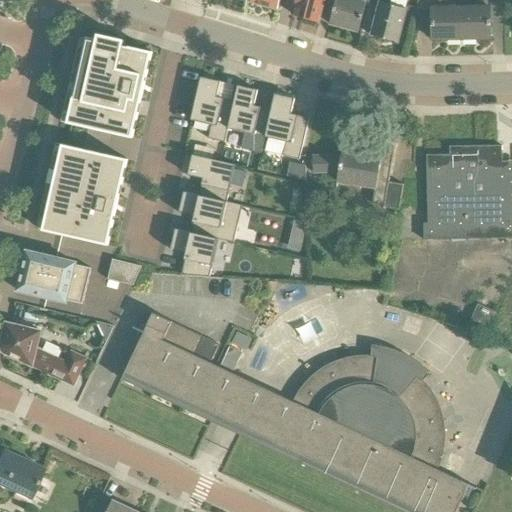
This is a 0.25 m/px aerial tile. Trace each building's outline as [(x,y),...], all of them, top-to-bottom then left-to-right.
[(251,0),(251,3),(278,11),(280,0),(251,0)] [(296,0),(293,15),(320,22),(326,0),(296,0)] [(337,0),(331,25),(359,32),(367,3),(355,0),(337,0)] [(392,0),(391,5),(380,2),(371,36),(399,43),(408,10),(407,10),(409,0),(392,0)] [(463,39),(462,8),(448,8),(447,0),(419,0),(417,10),(420,10),(433,10),(434,40),(463,39)] [(462,8),(463,39),(492,39),(492,7),(491,7),(490,0),(476,0),(477,8),(462,8)] [(98,40),(88,38),(68,124),(132,138),(151,53),(124,46),(125,41),(99,35),(98,40)] [(221,83),(201,78),(192,121),(229,129),(235,102),(218,98),(221,83)] [(258,91),(238,87),(235,102),(229,129),(266,138),(272,111),(255,107),(258,91)] [(295,100),(276,95),(272,111),(266,138),(303,146),(309,119),(292,115),(295,100)] [(127,161),(63,145),(43,231),(107,246),(127,161)] [(342,157),(312,157),(313,173),(340,173),(338,182),(376,188),(373,204),(385,206),(384,208),(400,211),(405,185),(390,183),(395,148),(377,145),(375,158),(357,155),(357,154),(343,153),(342,157)] [(425,224),(425,241),(511,238),(511,162),(504,162),(503,146),(451,147),(451,155),(427,155),(428,211),(433,211),(434,224),(425,224)] [(236,166),(193,156),(189,176),(204,179),(200,196),(227,203),(236,166)] [(287,177),(306,182),(306,167),(290,164),(287,177)] [(200,196),(185,193),(180,213),(196,216),(192,234),(219,240),(227,203),(200,196)] [(295,221),(292,234),(304,237),(308,224),(295,221)] [(192,234),(176,230),(172,250),(187,253),(182,275),(210,277),(219,240),(192,234)] [(76,264),(28,252),(24,266),(21,277),(22,277),(18,291),(67,303),(67,301),(83,305),(92,269),(76,265),(76,264)] [(108,280),(134,286),(142,267),(113,260),(108,280)] [(478,305),(470,323),(488,331),(496,313),(478,305)] [(125,375),(209,414),(416,511),(458,511),(471,485),(438,470),(441,464),(445,443),(446,430),(441,410),(436,398),(424,381),(431,374),(419,363),(404,354),(388,348),(382,347),(372,346),(371,356),(350,357),(338,361),(319,371),(309,379),(296,396),(293,402),(194,355),(203,337),(153,313),(125,375)] [(42,331),(10,324),(6,323),(1,345),(1,347),(1,348),(1,349),(2,350),(2,351),(3,353),(4,353),(5,354),(6,355),(74,386),(87,359),(72,352),(66,363),(42,351),(42,349),(38,348),(42,331)] [(237,332),(232,344),(247,351),(252,340),(237,332)] [(230,347),(221,366),(234,372),(243,354),(230,347)] [(0,484),(30,498),(44,469),(29,462),(28,464),(4,452),(0,460),(0,484)] [(136,511),(113,501),(107,511),(136,511)]
